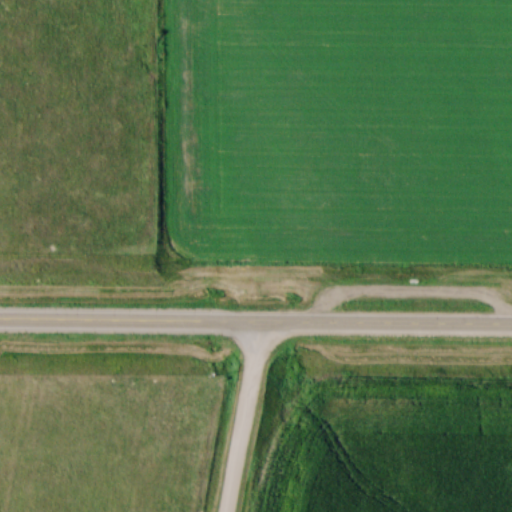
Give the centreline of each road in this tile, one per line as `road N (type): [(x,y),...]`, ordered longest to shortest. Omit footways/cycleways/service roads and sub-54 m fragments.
road 1 (secondary): [(511,322),(0,317)]
road 2 (tertiary): [(231,511),(262,361),(262,320)]
